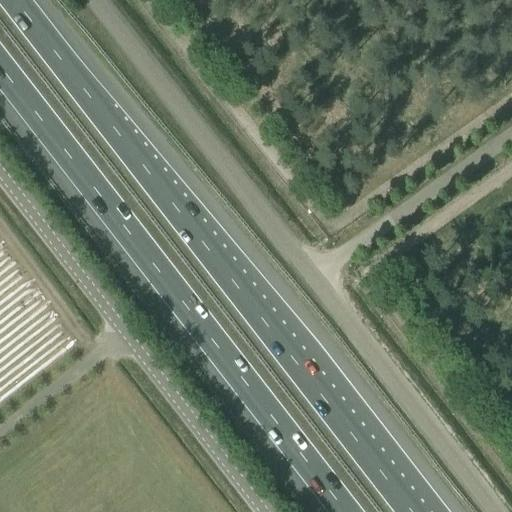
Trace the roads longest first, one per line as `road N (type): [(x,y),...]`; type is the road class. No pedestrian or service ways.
road 1 (unclassified): [(493,511),(96,0)]
road 2 (motorway): [(410,511),(14,0)]
road 3 (motorway): [(0,69),(343,511)]
road 4 (unclassified): [(254,511),(0,179)]
